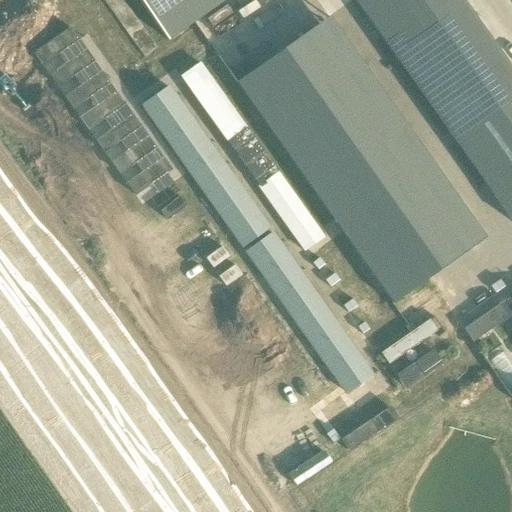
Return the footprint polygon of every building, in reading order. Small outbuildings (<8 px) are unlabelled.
[(138,0),(168,41),(225,0),(138,0)] [(511,70),(462,0),(354,0),(454,141),(511,223),(511,222),(511,70)] [(329,18),(236,83),(337,225),(393,304),(485,238),(429,159),(386,99),(329,18)] [(170,85),(140,106),(166,141),(195,120),(170,85)] [(166,141),(191,177),(220,156),(195,120),(166,141)] [(220,156),(191,177),(216,213),(246,192),(220,156)] [(246,192),(216,213),(242,248),(271,227),(246,192)] [(179,196),(160,212),(167,221),(186,205),(179,196)] [(269,288),(298,267),(274,232),(245,253),(269,288)] [(319,259),(312,264),(318,271),(324,265),(319,259)] [(298,267),(269,288),(295,323),(324,303),(298,267)] [(333,274),(325,281),(330,288),(339,281),(333,274)] [(352,300),(343,306),(347,313),(357,306),(352,300)] [(324,303),(295,323),(320,359),(349,339),(324,303)] [(427,338),(440,330),(432,318),(382,350),(406,389),(443,365),(427,338)] [(364,323),(357,327),(362,334),(368,330),(364,323)] [(320,359),(345,395),(374,375),(349,339),(320,359)]
